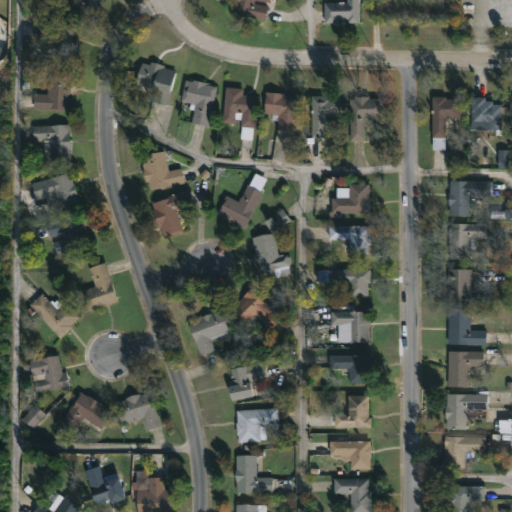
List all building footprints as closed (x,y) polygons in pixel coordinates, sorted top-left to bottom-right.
[(74,0),(100,8),(102,0),(74,0)] [(268,0),(265,17),(233,10),(234,0),(268,0)] [(358,0),(358,22),(346,22),(346,18),(336,18),(336,22),(324,22),(324,1),(325,1),(325,0),(330,0),(330,1),(345,1),(347,0),(358,0)] [(71,39),(71,41),(77,41),(77,52),(54,52),(54,42),(40,42),(40,20),(71,20),(71,39)] [(158,63),(166,65),(165,67),(176,69),(167,104),(151,100),(154,88),(151,87),(150,92),(136,88),(142,61),(150,63),(151,61),(158,63)] [(71,89),(69,110),(32,107),(33,92),(46,94),(48,73),(72,75),(71,89)] [(192,79),(216,85),(207,126),(190,122),(193,109),(188,108),(189,103),(180,101),(185,79),(191,80),(192,79)] [(258,95),(255,127),(240,126),(240,119),(235,118),(235,122),(221,121),(225,86),(242,87),(242,94),(258,95)] [(296,96),(294,131),(276,130),(277,120),(271,119),(271,113),(263,113),(264,92),(283,93),(283,95),(296,96)] [(314,137),(311,136),(311,95),(339,95),(339,117),(332,117),(332,125),(325,125),(324,137),(314,137)] [(368,95),(368,97),(384,97),(384,115),(365,115),(365,140),(349,140),(349,97),(354,97),(354,95),(368,95)] [(459,98),(459,117),(446,116),(445,134),(443,137),(445,137),(445,149),(433,149),(433,137),(431,134),(432,95),(445,95),(445,98),(459,98)] [(501,104),(500,128),(476,128),(477,122),(470,122),(471,96),(485,96),(485,100),(492,100),(492,103),(501,104)] [(69,139),(69,161),(43,163),(43,140),(32,140),(32,125),(68,124),(69,139)] [(498,168),(509,168),(509,149),(498,150),(498,168)] [(165,157),(168,170),(181,167),(184,181),(150,189),(143,163),(144,162),(142,155),(163,150),(165,157)] [(69,171),(72,183),(74,182),(77,194),(75,194),(77,200),(49,207),(48,200),(53,199),(52,193),(34,198),(30,181),(69,171)] [(266,178),(259,190),(262,191),(243,227),(216,213),(225,194),(238,201),(254,172),(266,178)] [(358,175),(358,183),(368,183),(370,204),(369,204),(369,212),(340,212),(340,216),(328,216),(328,210),(331,210),(331,197),(339,197),(338,187),(342,187),(343,183),(348,184),(348,183),(352,183),(352,175),(358,175)] [(491,180),(490,195),(469,195),(468,215),(448,215),(449,180),(491,180)] [(175,209),(182,232),(163,238),(160,227),(158,228),(151,201),(187,189),(192,204),(175,209)] [(291,221),(284,209),(266,221),(273,233),(291,221)] [(80,233),(86,233),(89,245),(55,253),(53,241),(54,240),(53,235),(48,237),(45,222),(76,214),(80,233)] [(486,235),(486,238),(476,238),(475,250),(470,249),(469,258),(449,258),(450,252),(448,252),(449,222),(486,223),(486,235)] [(369,236),(369,244),(367,244),(367,253),(348,253),(348,238),(328,238),(328,225),(369,225),(369,236)] [(274,232),(278,254),(282,253),(283,255),(289,255),(291,264),(288,264),(289,273),(264,278),(263,273),(259,274),(257,263),(254,264),(252,253),(256,252),(253,237),(274,232)] [(105,304),(87,310),(81,289),(94,285),(88,267),(103,261),(117,301),(105,304)] [(369,280),(369,282),(367,282),(367,296),(348,297),(348,282),(317,281),(317,269),(369,268),(369,280)] [(471,299),(447,299),(447,268),(471,269),(471,299)] [(255,290),(282,318),(271,329),(268,326),(267,327),(255,313),(247,321),(233,304),(252,286),(256,290),(255,290)] [(41,292),(49,301),(50,299),(53,302),(56,299),(61,304),(65,300),(79,316),(70,324),(72,326),(59,338),(28,304),(41,292)] [(486,342),(486,345),(447,343),(448,308),(470,308),(470,329),(486,330),(486,342)] [(220,311),(228,332),(225,333),(227,339),(219,341),(217,335),(210,338),(214,349),(200,355),(188,322),(211,313),(220,311)] [(368,323),(368,341),(338,341),(338,335),(331,336),(331,311),(368,311),(368,323)] [(483,364),(469,365),(468,386),(447,385),(448,350),(483,351),(483,364)] [(59,369),(60,372),(65,371),(68,386),(35,392),(28,360),(56,354),(59,369)] [(371,367),(370,382),(349,382),(349,368),(330,368),(330,354),(371,355),(371,367)] [(266,377),(250,380),(253,396),(230,400),(227,385),(230,385),(230,380),(232,380),(232,378),(230,378),(229,368),(264,362),(267,377),(266,377)] [(78,391),(85,395),(86,394),(111,411),(100,428),(81,416),(71,431),(69,429),(63,439),(54,434),(61,423),(58,422),(78,391)] [(150,391),(161,424),(147,429),(143,417),(125,423),(124,419),(119,421),(116,411),(121,409),(118,401),(139,393),(140,394),(150,391)] [(465,418),(465,428),(446,428),(446,418),(445,418),(446,393),(487,394),(487,408),(485,408),(484,418),(465,418)] [(367,427),(334,427),(334,413),(348,413),(348,395),(367,395),(367,427)] [(22,419),(32,428),(46,414),(35,404),(22,419)] [(265,425),(265,438),(260,439),(260,440),(238,441),(238,434),(236,434),(235,410),(278,407),(279,424),(265,425)] [(484,450),(484,452),(464,451),(463,468),(443,467),(444,434),(484,436),(484,450)] [(369,441),(369,447),(372,447),(371,452),(369,456),(369,467),(351,467),(351,459),(339,459),(339,454),(329,454),(329,440),(369,441)] [(256,455),(256,476),(272,476),(272,491),(235,491),(236,455),(256,455)] [(98,465),(101,476),(115,472),(123,498),(109,504),(107,500),(94,504),(83,470),(98,465)] [(162,476),(163,488),(170,488),(170,511),(135,511),(135,490),(148,490),(147,477),(162,476)] [(368,478),(368,490),(371,490),(371,511),(349,511),(349,493),(333,493),(333,478),(368,478)] [(470,501),(470,511),(449,511),(449,506),(447,506),(447,492),(450,492),(450,485),(484,486),(484,501),(470,501)] [(57,493),(62,496),(64,494),(81,506),(76,511),(31,511),(38,502),(46,509),(57,493)] [(250,503),(265,505),(265,511),(235,511),(235,504),(250,503)]
